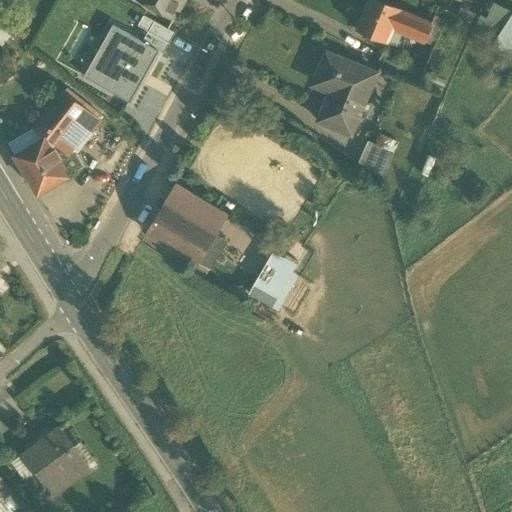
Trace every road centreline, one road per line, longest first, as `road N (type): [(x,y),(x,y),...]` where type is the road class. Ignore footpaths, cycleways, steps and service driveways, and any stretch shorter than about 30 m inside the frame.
road 1 (residential): [(237,0),(66,298)]
road 2 (secondary): [(206,511),(66,298)]
road 3 (secondary): [(66,298),(0,187)]
